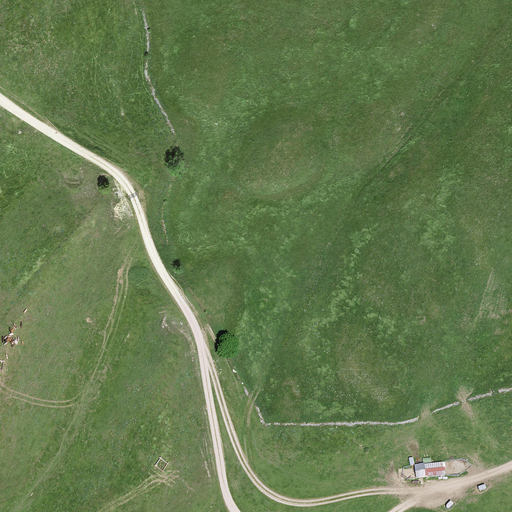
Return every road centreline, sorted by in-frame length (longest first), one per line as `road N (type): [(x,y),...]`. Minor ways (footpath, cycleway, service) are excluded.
road 1 (track): [(236,511),(226,493),(203,343),(157,262),(128,183),(0,98)]
road 2 (track): [(203,343),(254,481),(278,498),(307,503),(398,488)]
